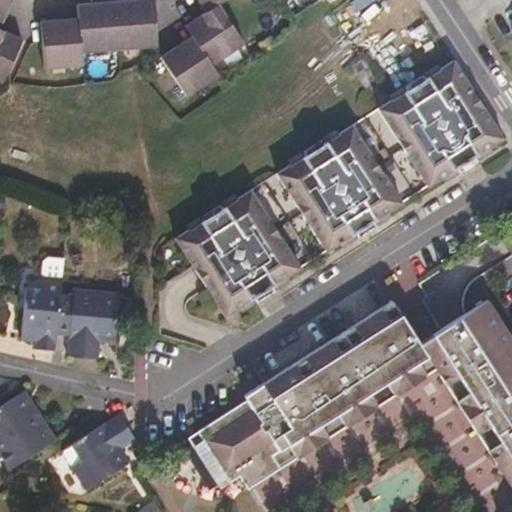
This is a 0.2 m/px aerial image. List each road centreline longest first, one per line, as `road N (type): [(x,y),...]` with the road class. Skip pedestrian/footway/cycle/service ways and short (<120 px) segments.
road 1 (residential): [(511,175),(180,394),(0,353)]
road 2 (residential): [(439,0),(511,109)]
